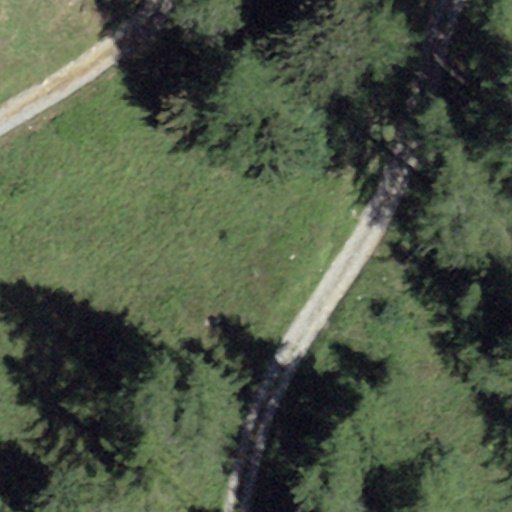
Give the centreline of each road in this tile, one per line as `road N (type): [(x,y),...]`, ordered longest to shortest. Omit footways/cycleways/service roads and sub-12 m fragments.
road 1 (track): [(234,511),(269,383),(397,176),(461,0)]
road 2 (track): [(166,0),(116,44),(0,118)]
